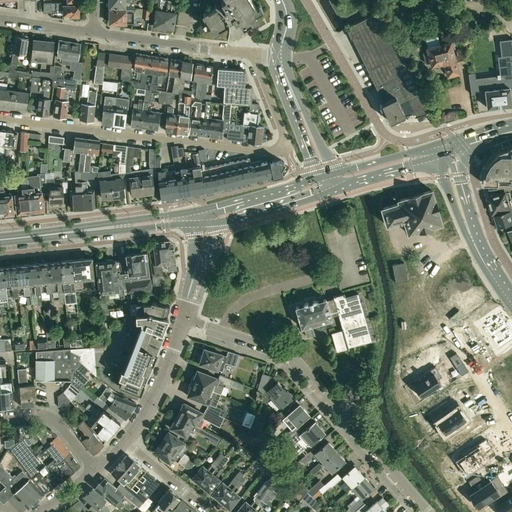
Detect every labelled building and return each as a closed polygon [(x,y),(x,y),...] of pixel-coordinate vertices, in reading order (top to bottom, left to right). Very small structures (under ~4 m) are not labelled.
[(163,27),(167,0),(162,0),(160,11),(156,10),(153,26),(154,26),(155,27),(158,28),(159,27),(163,27)] [(172,0),(167,0),(163,27),(167,28),(168,29),(171,30),(172,29),(173,29),(176,13),(171,12),(173,0),(172,0)] [(233,19),(234,21),(238,18),(242,25),(256,17),(251,10),(256,7),(251,0),(220,0),(221,2),(202,13),(214,31),(233,19)] [(63,5),(63,3),(43,3),(43,13),(52,13),(52,10),(63,11),(63,15),(70,15),(70,16),(79,16),(79,14),(80,14),(80,7),(79,7),(79,6),(63,5)] [(134,13),(126,13),(126,11),(109,10),(109,12),(108,12),(108,16),(109,16),(109,21),(111,23),(134,24),(134,13)] [(379,105),(381,110),(384,109),(390,122),(412,111),(415,117),(428,111),(380,10),(350,26),(350,30),(348,31),(351,39),(352,38),(383,102),(381,103),(379,105)] [(15,71),(15,70),(16,63),(18,53),(25,54),(27,43),(28,43),(29,36),(21,35),(21,37),(15,36),(10,70),(15,71)] [(453,41),(439,45),(437,36),(425,39),(428,48),(427,48),(428,51),(423,53),(426,63),(431,62),(432,65),(441,63),(445,65),(448,75),(458,72),(456,64),(466,61),(465,58),(463,50),(457,52),(458,55),(454,56),(452,49),(455,48),(453,41)] [(41,62),(43,41),(33,39),(31,60),(41,62)] [(66,65),(70,42),(59,40),(57,56),(62,57),(61,64),(66,65)] [(43,41),(41,62),(51,63),(53,42),(43,41)] [(78,62),(78,60),(81,44),(70,42),(66,65),(70,65),(70,70),(74,71),(73,77),(80,78),(82,63),(78,62)] [(98,52),(96,65),(103,66),(105,53),(98,52)] [(141,79),(144,54),(136,53),(134,70),(137,70),(136,79),(141,79)] [(150,73),(152,56),(144,54),(141,79),(141,80),(140,82),(140,88),(144,88),(147,72),(150,73)] [(159,67),(160,57),(152,56),(150,73),(153,73),(151,84),(150,84),(150,89),(156,90),(156,86),(157,82),(159,67)] [(159,67),(157,82),(161,83),(163,75),(166,76),(168,59),(160,57),(159,67)] [(476,109),(487,107),(511,104),(509,81),(511,80),(511,75),(510,60),(503,61),(505,78),(497,79),(498,81),(485,83),(484,77),(472,78),(469,57),(465,58),(466,61),(471,88),(471,95),(473,95),(476,109)] [(171,59),(169,75),(176,76),(175,83),(173,83),(172,92),(173,92),(179,93),(179,84),(181,61),(171,59)] [(191,78),(192,62),(181,61),(179,84),(179,93),(182,93),(184,77),(191,78)] [(202,89),(204,65),(195,63),(194,80),(197,81),(195,100),(199,100),(202,89)] [(96,65),(94,82),(103,84),(104,66),(103,66),(96,65)] [(210,83),(212,66),(204,65),(202,89),(199,100),(205,100),(207,83),(210,83)] [(50,66),(49,72),(40,71),(40,78),(52,79),(53,75),(54,66),(50,66)] [(53,75),(63,76),(64,75),(60,74),(61,67),(54,66),(53,75)] [(130,83),(130,81),(131,69),(125,68),(121,67),(120,78),(121,79),(121,82),(130,83)] [(244,86),(246,70),(218,68),(216,85),(224,86),(223,101),(249,103),(251,103),(252,87),(244,86)] [(15,71),(10,70),(8,69),(8,72),(8,77),(18,78),(19,76),(19,71),(15,70),(15,71)] [(63,79),(63,76),(53,75),(52,79),(53,79),(52,86),(54,86),(57,87),(53,116),(65,117),(67,101),(62,100),(63,94),(63,88),(74,89),(75,80),(63,79)] [(38,91),(40,78),(32,77),(31,78),(30,90),(38,91)] [(48,115),(52,79),(40,78),(38,91),(44,91),(43,98),(38,97),(36,113),(48,115)] [(14,107),(17,91),(6,89),(3,109),(8,109),(8,106),(14,107)] [(152,90),(145,89),(144,94),(143,100),(143,101),(149,102),(149,103),(150,103),(152,90)] [(97,91),(89,90),(87,104),(81,104),(79,119),(93,121),(95,106),(95,105),(97,91)] [(17,91),(14,107),(21,108),(20,111),(25,112),(25,108),(26,108),(28,92),(17,91)] [(166,91),(165,103),(173,104),(173,92),(172,92),(166,91)] [(113,124),(115,107),(116,99),(105,97),(101,122),(113,124)] [(115,107),(113,124),(124,125),(126,108),(127,100),(122,99),(116,99),(115,107)] [(143,101),(143,100),(139,99),(138,109),(133,109),(130,126),(140,127),(143,101)] [(143,101),(140,127),(157,129),(158,123),(163,124),(165,113),(147,111),(148,102),(143,101)] [(177,125),(177,132),(187,133),(189,102),(185,102),(184,115),(179,115),(179,125),(177,125)] [(200,117),(201,111),(201,103),(194,102),(191,106),(196,106),(195,116),(190,116),(189,134),(199,135),(200,117)] [(259,105),(251,103),(249,103),(248,112),(244,112),(242,124),(241,124),(240,125),(228,124),(228,130),(227,130),(226,139),(246,141),(246,142),(261,143),(263,127),(257,126),(258,122),(259,121),(260,117),(258,116),(258,113),(259,105)] [(209,118),(210,104),(205,104),(205,112),(201,111),(200,117),(199,135),(208,136),(209,118)] [(221,118),(228,119),(230,119),(231,105),(222,104),(221,118)] [(179,125),(179,115),(172,114),(173,108),(167,107),(165,131),(177,132),(177,125),(179,125)] [(209,118),(208,136),(221,138),(222,120),(209,118)] [(9,146),(15,147),(17,132),(6,131),(2,163),(7,164),(9,146)] [(18,150),(27,151),(29,133),(19,131),(18,150)] [(29,133),(28,139),(40,140),(41,134),(29,132),(29,133)] [(83,172),(87,138),(75,137),(73,151),(81,152),(78,171),(82,172),(83,172)] [(88,172),(89,161),(90,153),(98,154),(100,140),(87,138),(83,172),(87,172),(88,172)] [(122,179),(126,178),(125,172),(125,168),(127,146),(114,145),(113,150),(121,151),(119,164),(119,173),(110,174),(113,197),(120,196),(124,195),(122,179)] [(136,194),(143,193),(140,170),(131,171),(130,165),(133,165),(135,147),(127,146),(125,168),(125,172),(126,178),(130,178),(132,194),(136,194)] [(63,161),(70,161),(71,149),(64,148),(63,161)] [(511,148),(509,149),(507,150),(504,151),(502,152),(498,154),(499,155),(497,157),(494,159),(492,161),(490,163),(488,166),(487,169),(486,172),(486,174),(485,176),(485,179),(485,182),(485,184),(485,187),(486,189),(493,189),(504,187),(504,188),(511,185),(511,148)] [(198,150),(200,162),(206,161),(204,149),(198,150)] [(200,166),(204,193),(217,190),(235,186),(254,181),(282,175),(284,174),(286,171),(285,169),(286,169),(284,164),(284,162),(281,160),(279,161),(279,160),(270,163),(270,162),(267,162),(261,163),(251,165),(250,162),(249,158),(200,168),(200,167),(200,166)] [(46,174),(47,164),(41,164),(40,173),(40,176),(26,177),(27,188),(30,211),(36,211),(37,212),(40,212),(41,210),(43,210),(41,192),(41,191),(40,186),(45,185),(45,179),(45,173),(46,174)] [(200,166),(187,168),(192,196),(193,196),(204,193),(200,166)] [(140,170),(143,193),(150,193),(150,192),(154,192),(152,175),(156,175),(155,168),(146,169),(140,170)] [(187,168),(175,170),(179,198),(192,196),(187,168)] [(106,198),(113,197),(110,174),(110,170),(98,172),(97,182),(100,182),(102,198),(106,198)] [(164,171),(157,173),(158,180),(162,200),(162,201),(166,200),(179,198),(175,170),(165,172),(164,171)] [(82,172),(78,171),(75,171),(76,186),(70,187),(70,191),(69,191),(70,208),(82,208),(82,180),(82,172)] [(87,172),(83,172),(82,172),(82,180),(82,208),(94,207),(93,190),(93,185),(87,186),(87,181),(87,172)] [(2,178),(0,177),(0,212),(3,212),(3,214),(7,213),(8,215),(10,214),(11,213),(13,213),(11,195),(4,195),(3,185),(2,178)] [(45,179),(45,185),(46,195),(48,195),(49,202),(63,202),(62,182),(54,182),(54,178),(45,179)] [(488,197),(493,213),(511,208),(508,200),(511,199),(510,194),(511,193),(511,185),(504,188),(506,193),(494,196),(494,195),(488,197)] [(24,212),(30,211),(27,188),(14,190),(15,194),(17,213),(19,213),(20,214),(23,214),(24,212)] [(404,220),(408,234),(427,228),(441,223),(431,190),(398,200),(399,203),(381,208),(387,225),(404,220)] [(498,225),(499,227),(511,223),(511,212),(511,210),(495,214),(496,217),(494,218),(497,225),(498,225)] [(173,244),(173,243),(169,241),(165,241),(160,242),(161,242),(154,243),(153,246),(156,265),(153,265),(155,276),(162,275),(161,265),(167,264),(167,270),(176,269),(173,244)] [(123,274),(124,275),(125,288),(126,288),(127,292),(152,289),(150,279),(146,279),(145,272),(149,271),(148,264),(144,264),(144,260),(148,259),(147,253),(143,253),(135,254),(126,255),(129,273),(123,274)] [(72,260),(74,287),(83,286),(82,279),(94,278),(92,258),(72,260)] [(105,262),(95,263),(99,294),(101,294),(100,292),(101,292),(108,291),(109,297),(118,296),(117,289),(125,288),(124,275),(119,275),(118,272),(119,272),(121,269),(120,262),(118,260),(114,261),(114,260),(112,259),(107,259),(105,262)] [(76,302),(74,287),(72,260),(61,261),(65,303),(76,302)] [(61,261),(49,262),(52,291),(58,291),(59,303),(65,303),(61,261)] [(53,296),(52,291),(49,262),(38,263),(41,292),(46,291),(46,292),(48,292),(50,308),(54,307),(53,296)] [(407,280),(404,262),(392,265),(395,282),(407,280)] [(41,292),(38,263),(27,264),(30,293),(35,293),(37,304),(42,303),(41,292)] [(30,294),(30,293),(27,264),(16,266),(18,294),(24,294),(30,294)] [(18,295),(18,294),(16,266),(4,267),(7,296),(7,299),(19,298),(18,295)] [(305,304),(296,307),(301,327),(304,329),(306,336),(314,334),(312,324),(321,322),(324,323),(326,323),(329,322),(330,322),(331,319),(331,317),(338,314),(340,321),(343,330),(332,333),(337,351),(361,344),(370,341),(371,341),(370,337),(358,293),(345,297),(344,293),(341,294),(333,296),(333,298),(326,300),(326,299),(316,301),(316,300),(304,303),(305,304)] [(141,321),(141,324),(123,370),(121,369),(118,377),(121,378),(119,385),(140,394),(148,374),(148,375),(152,365),(153,365),(157,353),(156,353),(164,333),(162,332),(163,331),(162,331),(162,332),(159,331),(161,324),(164,326),(165,326),(168,318),(166,317),(169,306),(151,301),(150,303),(136,304),(137,314),(135,314),(136,321),(141,321)] [(479,326),(483,323),(499,313),(493,303),(473,316),(479,326)] [(499,313),(483,323),(491,336),(507,325),(499,313)] [(491,336),(490,336),(498,347),(511,337),(511,332),(507,325),(491,336)] [(69,336),(70,345),(70,346),(81,344),(80,335),(69,336)] [(511,337),(498,347),(505,358),(511,353),(511,337)] [(35,339),(36,349),(47,348),(46,338),(35,339)] [(13,341),(14,350),(25,349),(24,340),(13,341)] [(82,363),(89,371),(96,377),(94,347),(71,349),(71,351),(81,356),(79,359),(82,363)] [(72,374),(76,369),(82,363),(79,359),(81,356),(71,351),(71,349),(35,351),(36,380),(71,380),(72,380),(72,374)] [(235,366),(237,360),(239,354),(228,351),(226,356),(204,349),(202,356),(201,356),(200,357),(199,360),(199,362),(200,363),(200,364),(222,371),(225,362),(235,366)] [(411,360),(404,365),(410,374),(413,372),(417,378),(435,366),(449,357),(444,351),(430,360),(425,352),(418,356),(417,354),(410,359),(411,360)] [(76,369),(84,376),(89,371),(82,363),(76,369)] [(463,363),(456,367),(461,375),(468,371),(463,363)] [(417,378),(413,381),(415,384),(413,386),(414,386),(415,388),(421,397),(427,393),(428,395),(436,390),(435,388),(441,384),(438,379),(431,369),(435,367),(435,366),(417,378)] [(28,385),(27,373),(26,369),(18,369),(19,386),(21,406),(34,405),(33,399),(36,398),(34,384),(28,385)] [(84,376),(76,369),(72,374),(72,380),(72,381),(81,388),(88,380),(84,376)] [(220,375),(218,378),(197,370),(195,375),(193,374),(190,382),(220,394),(223,383),(230,386),(236,389),(237,387),(242,390),(244,386),(232,381),(232,380),(220,375)] [(264,393),(266,385),(269,375),(261,373),(256,390),(264,393)] [(433,398),(423,405),(431,417),(447,406),(445,403),(448,401),(444,395),(462,384),(458,377),(431,395),(433,398)] [(0,408),(13,407),(12,391),(3,392),(1,378),(0,378),(0,408)] [(72,381),(68,386),(76,395),(82,389),(81,388),(72,381)] [(474,381),(468,385),(474,393),(480,390),(480,389),(474,381)] [(215,406),(220,394),(190,382),(187,390),(189,391),(187,395),(211,405),(209,410),(218,414),(224,417),(227,411),(215,406)] [(271,399),(279,409),(291,398),(277,382),(272,387),(266,385),(264,393),(261,401),(267,403),(269,397),(271,398),(272,398),(271,399)] [(71,401),(76,395),(68,386),(67,387),(63,392),(71,401)] [(135,403),(117,396),(106,388),(102,393),(107,397),(113,401),(116,404),(117,403),(130,412),(136,403),(135,403)] [(474,393),(469,397),(474,404),(485,397),(480,390),(474,393)] [(57,396),(58,406),(64,411),(71,401),(63,392),(57,396)] [(125,419),(130,412),(117,403),(116,404),(113,401),(107,397),(102,393),(98,397),(109,406),(109,407),(125,419)] [(218,414),(209,410),(208,410),(206,414),(184,403),(184,404),(181,404),(182,407),(177,415),(195,425),(198,427),(200,427),(204,419),(219,427),(224,417),(218,415),(218,414)] [(280,422),(282,419),(292,430),(295,427),(309,414),(300,404),(287,414),(284,410),(276,417),(271,424),(275,428),(281,423),(280,422)] [(458,408),(437,422),(438,423),(438,422),(441,428),(443,430),(445,434),(448,432),(466,420),(466,419),(465,420),(458,409),(459,409),(458,408)] [(96,418),(112,432),(120,422),(111,415),(110,415),(103,410),(96,418)] [(247,411),(242,424),(250,427),(255,415),(247,411)] [(195,425),(177,415),(174,422),(173,421),(170,426),(171,427),(171,428),(186,436),(190,428),(193,430),(193,429),(195,425)] [(107,439),(112,432),(96,418),(90,425),(102,439),(104,437),(107,439)] [(93,454),(103,444),(92,431),(93,431),(83,419),(78,424),(84,432),(79,437),(93,454)] [(262,429),(264,423),(259,421),(256,420),(253,428),(252,429),(256,431),(260,433),(262,429)] [(289,437),(284,442),(287,444),(291,440),(295,444),(301,438),(307,445),(311,445),(325,432),(315,421),(302,432),(299,428),(289,437)] [(33,425),(13,427),(15,442),(22,438),(28,445),(38,437),(33,431),(33,425)] [(68,475),(80,465),(56,435),(51,430),(42,426),(34,431),(44,443),(68,475)] [(286,435),(288,438),(289,437),(297,430),(295,427),(292,430),(286,435)] [(186,445),(183,443),(184,442),(168,432),(167,431),(162,438),(164,439),(161,442),(187,461),(190,457),(182,452),(186,445)] [(463,458),(459,460),(466,472),(486,459),(482,452),(490,447),(490,445),(485,438),(461,454),(463,458)] [(57,483),(33,451),(22,439),(9,447),(32,478),(44,491),(48,488),(49,490),(57,483)] [(172,458),(184,466),(186,468),(188,468),(190,467),(191,466),(193,465),(187,461),(161,442),(160,443),(159,443),(154,449),(156,450),(155,451),(164,458),(162,460),(168,464),(170,462),(172,458)] [(324,462),(336,451),(328,442),(315,453),(324,462)] [(57,483),(68,475),(44,443),(33,451),(57,483)] [(315,454),(311,450),(301,459),(304,463),(315,454)] [(336,451),(324,462),(332,472),(344,461),(336,451)] [(201,484),(224,457),(221,453),(207,469),(203,465),(192,477),(193,478),(192,479),(196,482),(197,481),(201,484)] [(126,455),(111,472),(123,483),(124,483),(122,485),(128,490),(138,498),(144,491),(154,479),(155,478),(140,465),(129,456),(128,455),(126,455)] [(215,476),(222,467),(228,460),(224,457),(201,484),(204,487),(203,489),(207,492),(208,491),(209,492),(219,480),(215,476)] [(256,466),(262,460),(258,457),(253,464),(256,466)] [(22,470),(14,478),(0,463),(0,480),(5,486),(0,491),(0,500),(3,504),(8,499),(14,494),(24,504),(28,500),(30,501),(33,498),(26,490),(29,487),(27,485),(32,481),(22,470)] [(352,487),(364,476),(354,466),(342,476),(352,487)] [(220,501),(242,476),(238,472),(227,486),(222,482),(212,494),(213,495),(212,496),(216,499),(217,498),(220,501)] [(311,496),(314,498),(340,476),(337,473),(324,485),(311,496)] [(234,493),(242,483),(246,479),(242,476),(220,501),(224,504),(223,505),(227,509),(228,508),(229,508),(239,497),(234,493)] [(360,496),(361,498),(373,487),(364,476),(352,487),(360,496)] [(96,486),(95,489),(120,509),(123,505),(117,500),(122,493),(105,478),(100,483),(98,484),(96,486)] [(250,511),(275,482),(270,478),(267,481),(266,481),(253,496),(256,498),(250,506),(245,502),(236,511),(250,511)] [(134,503),(134,504),(139,508),(140,507),(148,497),(159,484),(154,479),(144,491),(138,498),(134,503)] [(311,496),(324,485),(319,480),(308,490),(301,481),(291,490),(300,499),(306,492),(311,496)] [(28,509),(44,494),(32,481),(27,485),(29,487),(26,490),(33,498),(30,501),(28,500),(24,504),(14,494),(8,499),(19,511),(21,511),(27,507),(28,509)] [(490,482),(470,495),(478,506),(490,498),(493,501),(506,492),(505,490),(506,489),(503,484),(495,489),(490,481),(490,482)] [(264,511),(260,509),(265,503),(261,500),(276,483),(275,482),(250,511),(264,511)] [(105,499),(93,488),(83,497),(100,511),(106,511),(109,510),(102,503),(105,499)] [(497,503),(494,505),(498,511),(509,511),(511,510),(511,488),(497,498),(499,502),(497,503)] [(167,511),(179,498),(169,489),(158,501),(159,503),(155,508),(151,511),(167,511)] [(128,490),(124,495),(134,504),(134,503),(138,498),(128,490)] [(314,498),(311,496),(306,492),(300,499),(310,508),(316,500),(314,498)] [(365,502),(361,498),(360,496),(342,511),(354,511),(358,509),(365,502)] [(140,507),(139,508),(144,511),(153,501),(148,497),(140,507)] [(377,501),(363,511),(385,511),(386,511),(383,508),(388,504),(382,497),(377,502),(377,501)] [(186,511),(191,507),(181,499),(170,511),(186,511)] [(79,511),(80,509),(84,505),(78,501),(72,506),(79,511)] [(311,507),(315,511),(320,506),(315,502),(311,507)]
